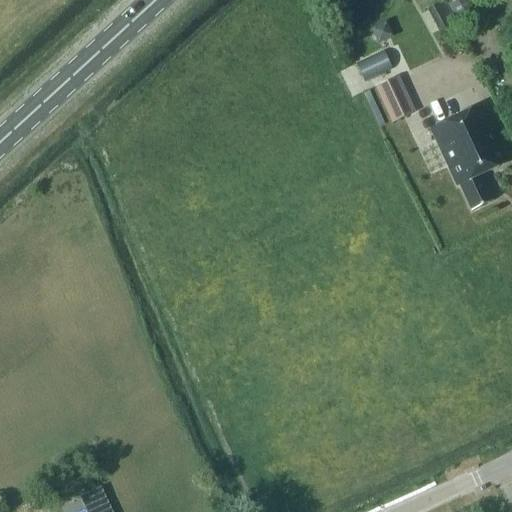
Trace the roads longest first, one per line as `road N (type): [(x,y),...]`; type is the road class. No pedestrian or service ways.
road 1 (primary): [(0,141),(155,0)]
road 2 (unclassified): [(401,511),(511,462)]
